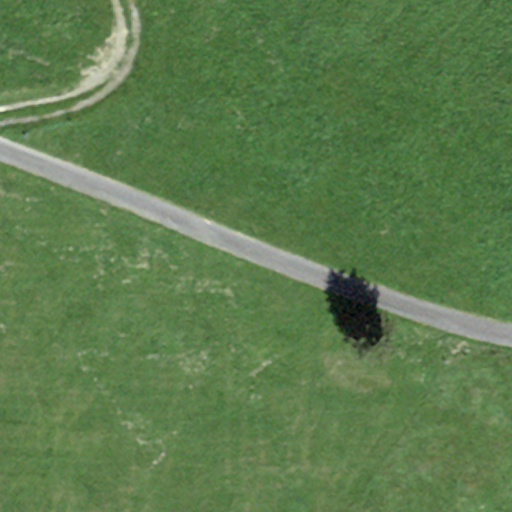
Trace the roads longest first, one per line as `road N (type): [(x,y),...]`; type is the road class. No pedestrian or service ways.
road 1 (unclassified): [(511,335),(345,289),(0,150)]
road 2 (track): [(125,0),(131,39),(104,90),(0,118)]
